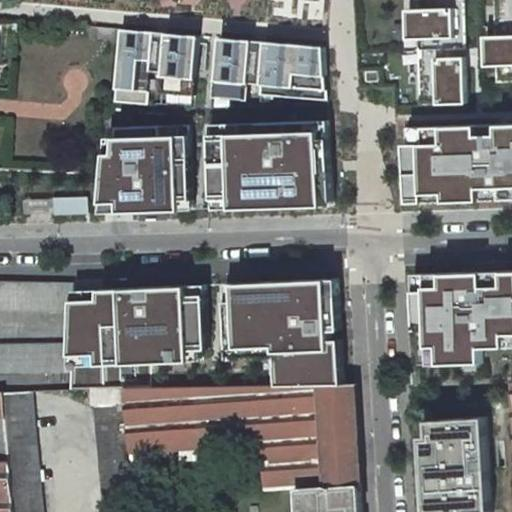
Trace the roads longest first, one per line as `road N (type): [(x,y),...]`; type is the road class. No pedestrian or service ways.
road 1 (residential): [(372,239),(0,244)]
road 2 (residential): [(388,511),(372,239)]
road 3 (residential): [(511,237),(372,239)]
